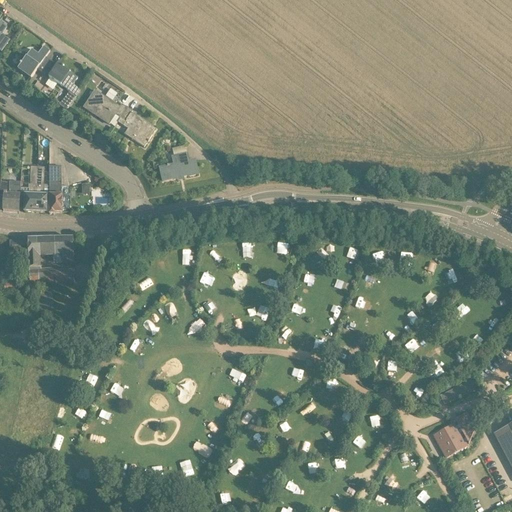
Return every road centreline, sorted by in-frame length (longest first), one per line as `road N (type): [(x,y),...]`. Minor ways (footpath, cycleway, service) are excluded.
road 1 (residential): [(0,4),(181,133),(224,173),(239,207)]
road 2 (secondary): [(491,234),(368,205),(239,207)]
road 3 (residential): [(141,221),(130,181),(0,91)]
road 4 (secondary): [(0,223),(72,228),(141,221)]
